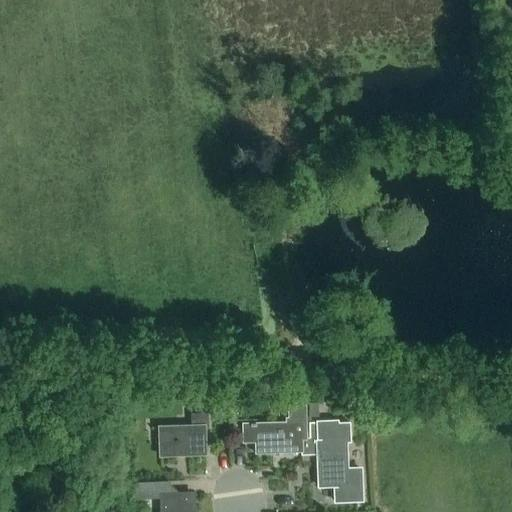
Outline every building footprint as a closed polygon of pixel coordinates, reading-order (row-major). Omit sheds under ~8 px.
[(309,405),(309,415),(319,415),(319,405),(319,401),(309,401),(309,405)] [(309,439),(307,439),(306,405),(287,406),(288,418),(285,418),(285,424),(256,425),(242,425),(242,444),(256,444),(256,454),(300,452),(301,456),(309,456),(309,439)] [(222,408),(213,408),(213,419),(222,419),(222,408)] [(204,427),(208,427),(208,419),(191,420),(191,428),(175,429),(175,428),(159,428),(160,457),(205,455),(204,427)] [(361,468),(347,468),(346,442),(350,442),(350,422),(338,423),(338,420),(316,421),(316,423),(308,423),(309,439),(309,456),(318,456),(319,488),(334,487),(334,503),(362,502),(361,468)] [(179,495),(178,495),(168,484),(168,482),(133,483),(133,500),(161,499),(161,511),(192,511),(192,505),(180,505),(179,495)]
